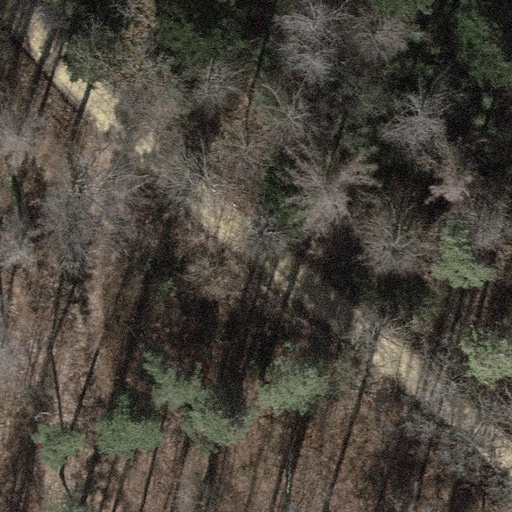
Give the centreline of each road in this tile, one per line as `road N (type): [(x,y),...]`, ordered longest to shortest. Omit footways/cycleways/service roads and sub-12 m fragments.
road 1 (track): [(511,460),(0,5)]
road 2 (track): [(82,82),(106,511)]
